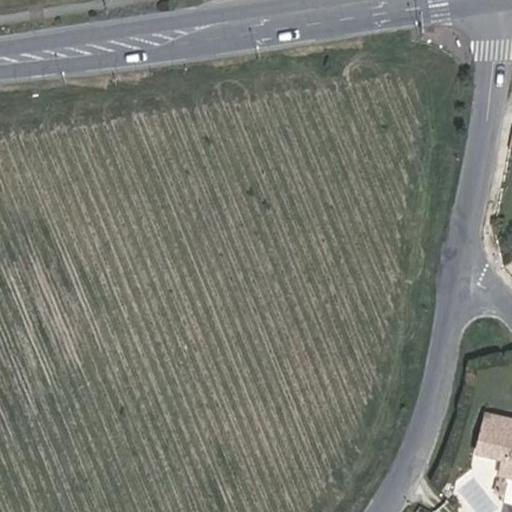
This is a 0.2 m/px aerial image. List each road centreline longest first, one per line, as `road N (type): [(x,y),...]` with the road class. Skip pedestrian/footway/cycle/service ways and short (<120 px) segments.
road 1 (primary): [(0,59),(413,0)]
road 2 (unclassified): [(389,511),(424,436),(463,252)]
road 3 (unclassified): [(463,252),(493,51),(480,0)]
